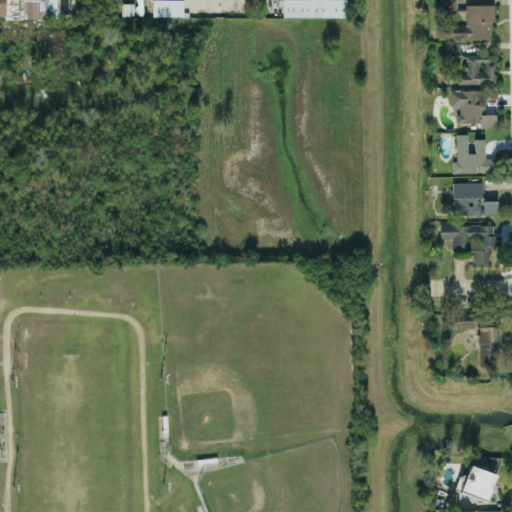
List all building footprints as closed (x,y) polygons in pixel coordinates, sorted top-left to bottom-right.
[(58,0),(59,15),(69,14),(68,0),(58,0)] [(282,0),(282,16),(348,17),(347,0),(282,0)] [(494,4),(495,22),(492,22),(492,31),(491,31),(491,39),(438,39),(438,26),(466,25),(465,12),(443,12),(443,0),(457,0),(457,7),(465,7),(465,5),(494,4)] [(460,42),(447,43),(448,57),(461,56),(466,59),(466,73),(457,73),(457,84),(495,84),(495,54),(466,54),(461,53),(460,42)] [(450,90),(450,106),(460,106),(460,114),(456,114),(456,124),(480,123),(480,128),(496,128),(496,113),(485,113),(485,90),(450,90)] [(475,138),(475,153),(467,153),(467,133),(456,133),(456,161),(452,161),(452,173),(476,173),(476,166),(482,166),(482,172),(496,172),(496,158),(485,158),(485,138),(475,138)] [(481,181),(452,181),(453,216),(481,215),(481,213),(484,213),(484,214),(497,214),(497,199),(484,199),(484,208),(481,208),(481,198),(482,198),(481,181)] [(496,224),(440,225),(440,239),(452,238),(452,251),(473,251),(473,264),(488,264),(488,247),(472,247),(472,237),(482,237),(482,245),(496,245),(496,224)] [(453,314),(453,328),(476,328),(476,329),(478,329),(478,343),(479,343),(479,366),(499,366),(499,343),(499,326),(479,326),(479,314),(453,314)] [(496,474),(466,463),(456,490),(486,501),(496,474)]
